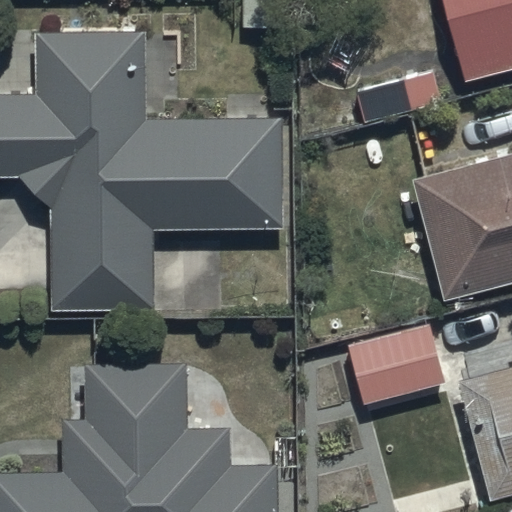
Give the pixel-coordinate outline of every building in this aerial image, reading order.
[(511,0),(447,0),(463,61),(511,47),(511,0)] [(142,103),(141,17),(33,16),(31,80),(0,78),(0,163),(17,164),(46,191),(47,294),(151,293),(150,214),(279,213),(278,101),(142,103)] [(433,283),(511,260),(511,133),(399,165),(433,283)] [(432,309),(345,331),(360,393),(447,371),(432,309)] [(0,454),(0,511),(275,511),(275,449),(230,450),(229,409),(183,409),(183,346),(83,346),(83,400),(59,400),(60,455),(0,454)] [(511,478),(511,348),(459,363),(493,484),(511,478)] [(511,511),(511,494),(489,500),(492,511),(511,511)]
